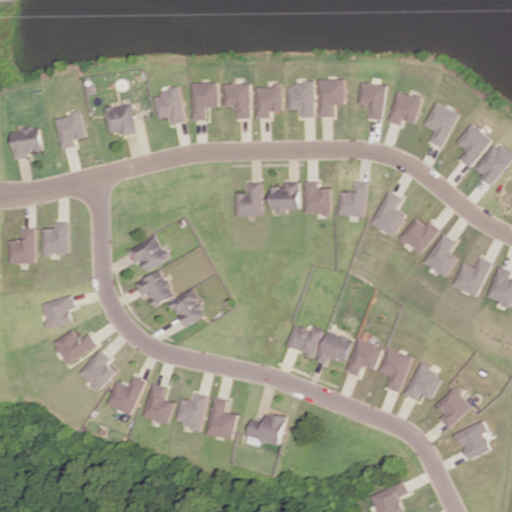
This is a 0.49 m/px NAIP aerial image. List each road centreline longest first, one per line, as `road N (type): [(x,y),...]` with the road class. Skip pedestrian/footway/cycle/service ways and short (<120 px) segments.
road 1 (residential): [(457,511),(418,441),(264,374),(182,358),(121,324),(109,300),(94,183)]
road 2 (residential): [(0,194),(312,143),(377,154),(459,213),(511,238)]
